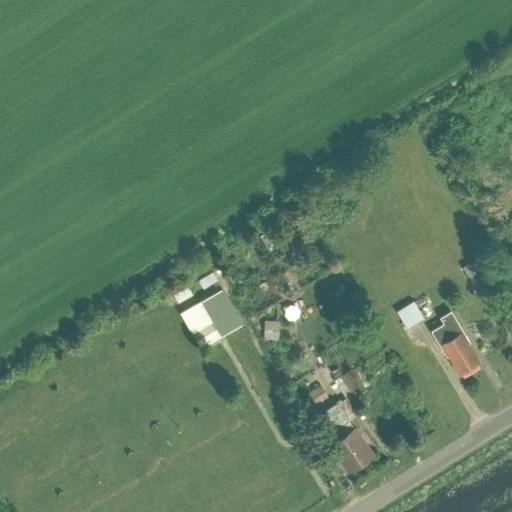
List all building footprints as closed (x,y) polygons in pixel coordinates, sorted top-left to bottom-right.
[(473,261),(462,267),(468,277),(479,271),(473,261)] [(172,294),(177,303),(191,294),(186,286),(172,294)] [(199,301),(219,336),(241,324),(221,288),(199,301)] [(397,310),(407,327),(425,317),(415,299),(397,310)] [(459,373),(479,361),(468,343),(469,340),(462,330),(450,309),(439,316),(442,322),(430,329),(446,356),(449,356),(459,373)] [(263,320),(263,339),(274,340),(275,321),(263,320)] [(354,395),(366,388),(351,366),(340,374),(341,375),(351,391),(354,395)] [(351,391),(341,375),(333,380),(343,396),(351,391)] [(313,404),(327,396),(319,383),(305,392),(313,404)] [(336,403),(348,421),(356,415),(350,407),(354,405),(347,395),(336,403)] [(348,470),(369,456),(360,442),(362,441),(336,403),(323,412),(328,419),(324,422),(336,439),(330,443),(348,470)]
